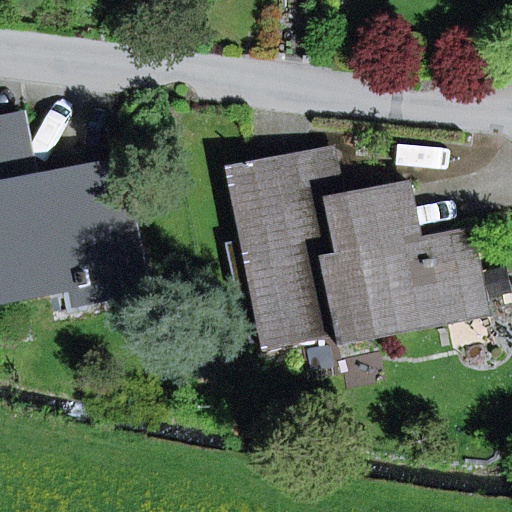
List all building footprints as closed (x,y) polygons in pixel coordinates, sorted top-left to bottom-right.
[(22,192),(38,188),(26,126),(10,130),(22,192)] [(139,264),(121,172),(38,188),(22,192),(10,130),(0,131),(0,295),(96,277),(97,272),(139,264)] [(486,299),(473,232),(423,242),(394,248),(383,191),(345,198),(336,153),(231,173),(244,241),(232,244),(242,296),(254,294),(264,348),(340,334),(341,338),(342,340),(450,319),(448,306),(486,299)] [(394,248),(423,242),(412,185),(383,191),(394,248)] [(92,301),(144,291),(139,264),(97,272),(96,277),(0,295),(0,306),(90,289),(92,301)] [(490,319),(486,299),(448,306),(450,319),(452,327),(490,319)] [(264,348),(265,353),(341,338),(340,334),(264,348)]
